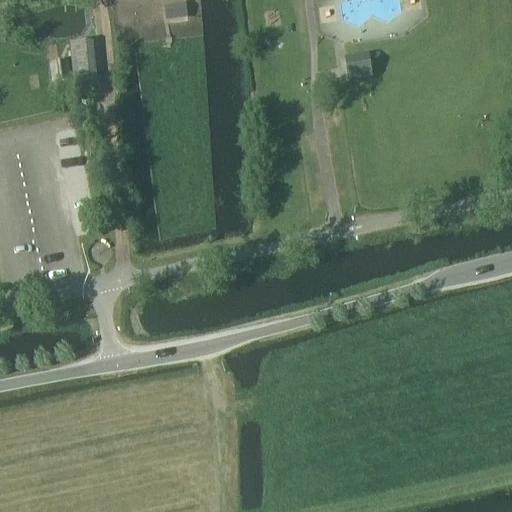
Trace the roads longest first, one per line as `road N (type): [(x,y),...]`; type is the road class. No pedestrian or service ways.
road 1 (unclassified): [(112,366),(511,267)]
road 2 (unclassified): [(511,192),(124,280)]
road 3 (unclassified): [(124,280),(104,101)]
